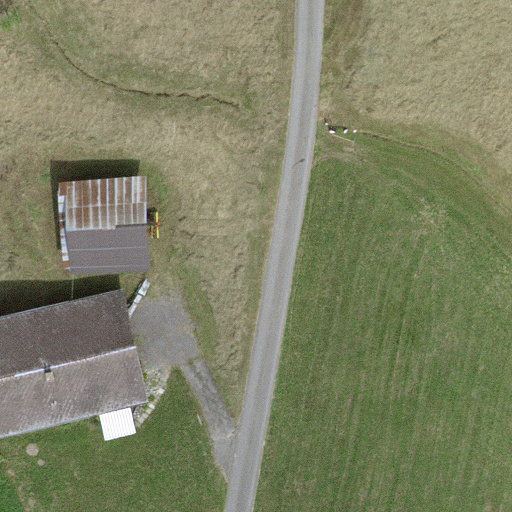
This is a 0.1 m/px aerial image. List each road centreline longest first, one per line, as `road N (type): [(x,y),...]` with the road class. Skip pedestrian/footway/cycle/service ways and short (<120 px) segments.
road 1 (track): [(238,511),(312,0)]
road 2 (track): [(167,307),(222,434),(247,457)]
